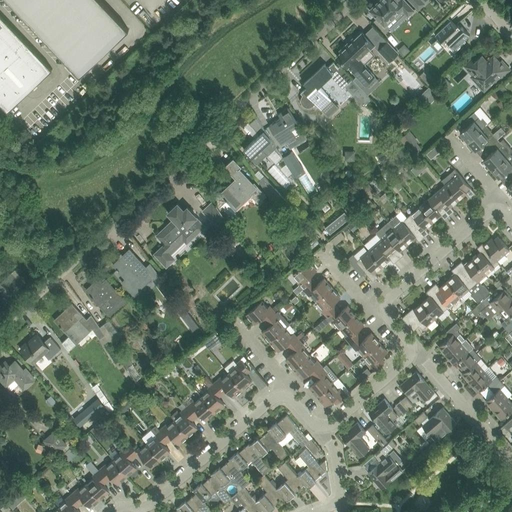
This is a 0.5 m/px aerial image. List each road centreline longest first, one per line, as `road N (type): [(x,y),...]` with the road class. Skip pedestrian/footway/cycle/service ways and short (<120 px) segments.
road 1 (residential): [(0,329),(353,0)]
road 2 (residential): [(142,507),(283,396)]
road 3 (residential): [(377,309),(500,206)]
road 4 (residential): [(511,460),(411,352)]
